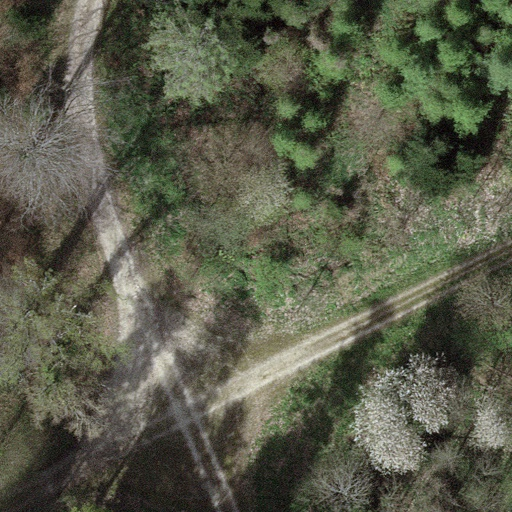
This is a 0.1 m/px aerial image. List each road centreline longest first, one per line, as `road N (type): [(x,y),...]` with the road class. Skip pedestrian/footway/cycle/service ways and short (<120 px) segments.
road 1 (track): [(238,511),(202,407),(511,250)]
road 2 (track): [(202,407),(84,149),(73,64),(94,0)]
road 3 (track): [(202,407),(0,507)]
